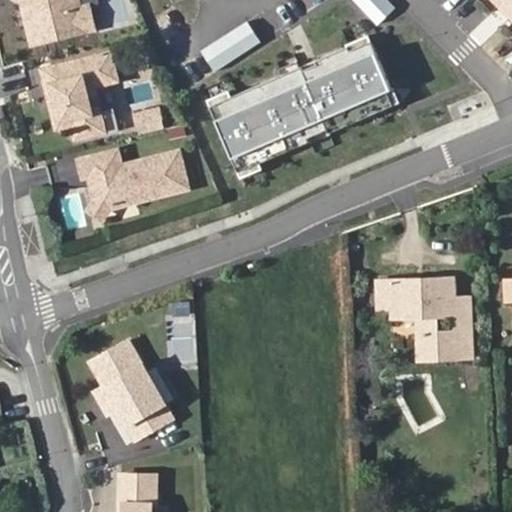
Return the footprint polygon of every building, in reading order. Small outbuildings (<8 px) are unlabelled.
[(21,0),(24,8),(30,7),(28,0),(21,0)] [(77,0),(28,0),(30,7),(39,43),(94,30),(89,7),(80,10),(77,0)] [(511,0),(491,0),(511,21),(511,0)] [(368,33),(347,40),(348,43),(349,47),(370,39),(368,33)] [(231,95),(211,103),(238,169),(259,160),(309,140),(308,136),(328,128),(329,131),(394,104),(388,89),(370,39),(349,47),(348,43),(316,57),(317,61),(303,67),(302,63),(231,95)] [(111,51),(96,55),(104,87),(119,84),(111,51)] [(96,55),(47,67),(51,82),(49,83),(59,125),(69,122),(70,128),(74,142),(106,134),(95,89),(104,87),(96,55)] [(316,57),(302,63),(303,67),(317,61),(316,57)] [(47,67),(39,69),(54,132),(70,128),(69,122),(59,125),(49,83),(51,82),(47,67)] [(229,88),(208,97),(211,103),(231,95),(229,88)] [(159,108),(131,115),(134,127),(162,120),(159,108)] [(328,128),(308,136),(309,140),(329,131),(328,128)] [(116,151),(78,161),(82,178),(88,176),(93,175),(95,182),(91,188),(94,200),(108,208),(187,188),(177,152),(120,167),(116,151)] [(259,160),(238,169),(241,175),(261,166),(259,160)] [(102,219),(108,208),(94,200),(87,211),(102,219)] [(452,276),(375,277),(375,304),(389,303),(390,313),(413,313),(414,358),(469,357),(468,294),(452,294),(452,276)] [(126,339),(88,362),(107,395),(112,396),(116,402),(114,407),(133,439),(171,417),(126,339)] [(112,396),(107,395),(114,407),(116,402),(112,396)] [(155,474),(120,474),(119,504),(123,504),(123,511),(150,511),(150,504),(154,504),(155,474)]
